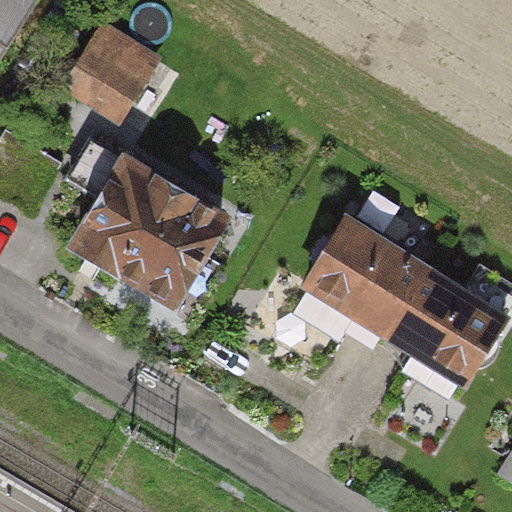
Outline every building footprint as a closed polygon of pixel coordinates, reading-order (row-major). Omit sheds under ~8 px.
[(0,0),(0,61),(36,0),(0,0)] [(154,59),(106,30),(71,89),(119,118),(154,59)] [(61,165),(7,134),(0,145),(0,196),(31,215),(61,165)] [(223,221),(92,145),(71,181),(104,200),(78,246),(175,303),(223,221)] [(511,320),(511,317),(342,214),(296,288),(468,393),(511,320)]
